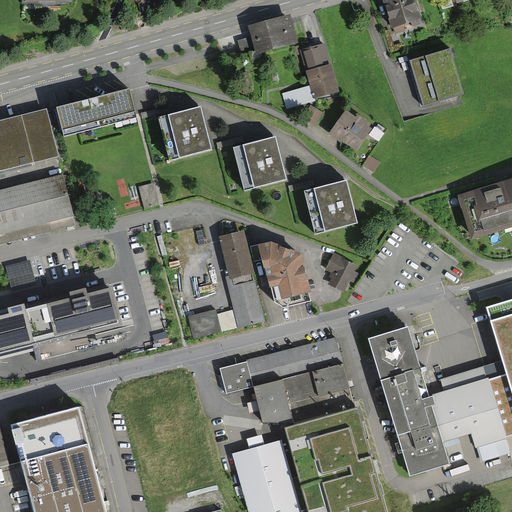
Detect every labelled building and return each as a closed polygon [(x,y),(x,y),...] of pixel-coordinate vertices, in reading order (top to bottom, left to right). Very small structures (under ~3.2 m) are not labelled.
[(413,0),(384,0),(393,27),(419,19),(413,0)] [(250,31),(257,56),(298,45),(291,20),(250,31)] [(309,77),(313,96),(337,90),(326,43),(297,50),(304,78),(309,77)] [(449,51),(410,63),(422,104),(461,93),(449,51)] [(137,120),(130,92),(57,110),(64,138),(137,120)] [(310,105),(306,118),(320,122),(324,109),(310,105)] [(204,106),(161,117),(172,162),(216,151),(204,106)] [(0,170),(58,156),(45,107),(0,118),(0,170)] [(352,111),(337,135),(365,153),(380,129),(374,124),(375,122),(365,116),(364,118),(352,111)] [(278,136),(235,147),(246,193),(290,182),(278,136)] [(0,243),(75,225),(62,173),(0,188),(0,243)] [(347,177),(303,188),(315,234),(358,223),(347,177)] [(145,209),(161,205),(155,182),(139,187),(145,209)] [(511,187),(465,202),(477,240),(511,228),(511,187)] [(227,277),(238,327),(262,321),(242,231),(220,236),(229,277),(227,277)] [(301,251),(271,240),(258,243),(263,267),(267,266),(268,273),(265,274),(268,284),(270,285),(273,300),(285,307),(311,301),(308,290),(309,289),(301,251)] [(355,266),(334,254),(327,268),(338,273),(331,285),(342,291),(355,266)] [(7,265),(11,289),(37,285),(32,260),(7,265)] [(20,326),(0,330),(0,351),(25,345),(25,347),(120,323),(110,283),(82,290),(80,285),(64,290),(65,295),(15,307),(20,326)] [(485,367),(506,439),(511,437),(511,301),(486,310),(501,362),(485,367)] [(442,444),(428,396),(409,328),(362,341),(401,477),(448,464),(442,444)] [(294,421),(353,406),(351,397),(352,396),(336,335),(245,359),(246,361),(219,368),(224,391),(252,384),(261,420),(294,421)] [(428,396),(442,444),(473,435),(477,448),(506,439),(485,367),(437,381),(441,392),(428,396)] [(108,511),(81,407),(7,427),(29,511),(108,511)] [(293,480),(301,511),(386,511),(359,411),(285,432),(298,479),(293,480)] [(0,466),(9,464),(0,430),(0,466)] [(265,446),(262,436),(247,440),(250,451),(233,455),(249,511),(301,511),(293,480),(282,441),(265,446)]
